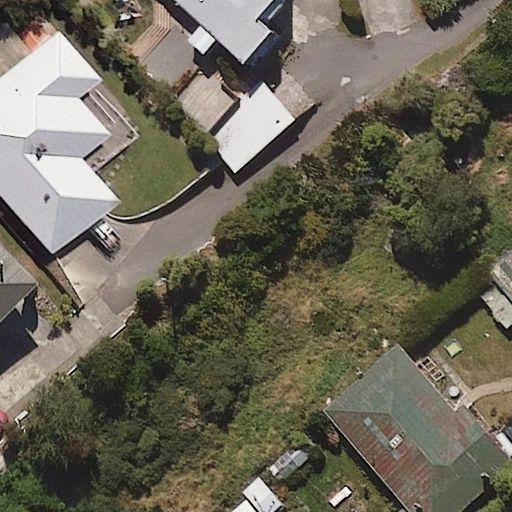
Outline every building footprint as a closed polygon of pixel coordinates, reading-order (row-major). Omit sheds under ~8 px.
[(178,0),(255,63),(280,33),(266,22),(284,0),(178,0)] [(90,70),(50,24),(0,67),(0,195),(43,245),(106,190),(86,166),(130,128),(84,75),(90,70)] [(298,119),(255,73),(205,119),(248,165),(298,119)] [(0,332),(40,294),(0,250),(0,332)] [(511,257),(491,274),(500,285),(484,299),(511,333),(511,257)] [(464,412),(404,347),(329,415),(411,505),(403,511),(469,511),(511,473),(511,452),(470,406),(464,412)] [(276,511),(285,505),(266,483),(232,511),(233,511),(276,511)]
